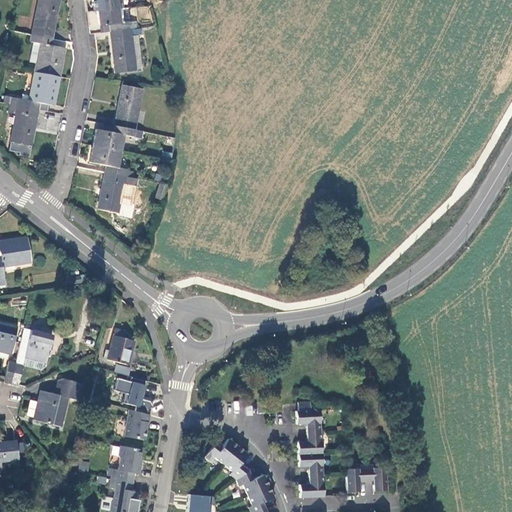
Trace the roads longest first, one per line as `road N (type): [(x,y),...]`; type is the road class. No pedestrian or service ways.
road 1 (secondary): [(313,318),(374,297),(437,255),(467,223),(511,148)]
road 2 (residential): [(73,0),(83,69),(55,198),(46,207)]
road 3 (secondary): [(38,213),(171,325)]
road 4 (secondary): [(182,305),(161,298),(46,207)]
road 5 (residential): [(176,409),(190,421),(229,426),(260,451),(286,511)]
